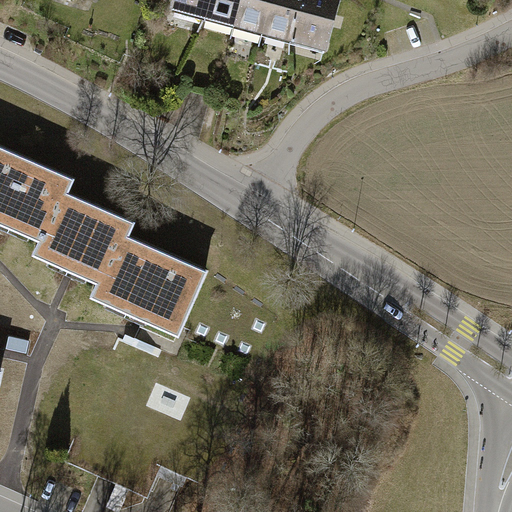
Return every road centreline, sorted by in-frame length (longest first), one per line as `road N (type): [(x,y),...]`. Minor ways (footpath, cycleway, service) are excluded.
road 1 (tertiary): [(511,373),(247,189)]
road 2 (residential): [(247,189),(341,92),(511,26)]
road 3 (tertiary): [(247,189),(0,60)]
